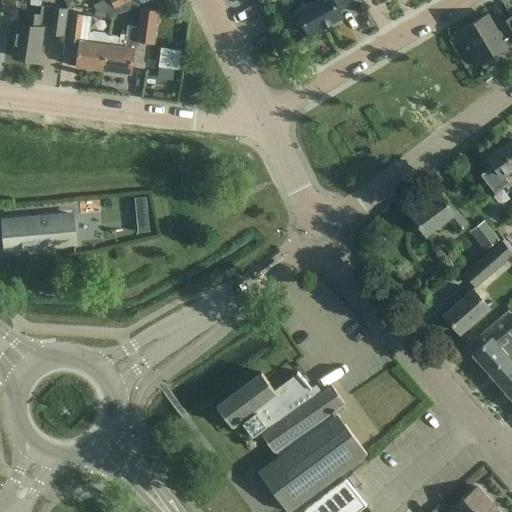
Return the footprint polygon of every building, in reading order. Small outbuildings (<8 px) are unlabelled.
[(106,12),(117,7),(130,0),(102,0),(100,1),(105,11),(106,12)] [(338,10),(350,3),(348,0),(317,0),(296,12),(309,35),(342,16),(338,10)] [(17,25),(16,37),(13,57),(38,60),(42,29),(48,30),(47,33),(65,35),(69,9),(42,6),(41,16),(27,14),(25,26),(17,25)] [(108,36),(103,70),(131,73),(134,50),(136,50),(138,41),(153,43),(157,12),(141,9),(139,27),(128,25),(126,35),(120,34),(120,38),(108,36)] [(95,10),(94,17),(105,18),(106,12),(105,11),(95,10)] [(75,66),(103,70),(108,36),(108,35),(105,32),(94,31),(90,33),(92,16),(72,13),(68,40),(79,42),(75,66)] [(507,48),(506,48),(511,43),(511,18),(511,17),(501,24),(507,34),(501,38),(487,15),(462,30),(482,63),(507,48)] [(169,49),(166,68),(180,70),(182,50),(169,49)] [(511,140),(489,157),(495,165),(482,175),(495,193),(508,182),(503,176),(511,168),(511,140)] [(426,235),(448,218),(458,231),(467,225),(457,211),(454,212),(440,193),(425,205),(424,203),(422,204),(422,205),(412,212),(413,214),(411,215),(426,235)] [(491,200),(483,214),(497,223),(506,208),(491,200)] [(71,215),(4,221),(6,249),(55,245),(74,243),(71,215)] [(485,250),(498,240),(484,221),(470,231),(485,250)] [(511,253),(501,241),(465,272),(476,286),(511,254),(511,253)] [(460,301),(444,314),(460,333),(475,320),(489,309),(482,301),(489,295),(484,289),(483,288),(482,287),(481,286),(480,285),(479,285),(478,286),(477,287),(468,295),(460,301)] [(511,352),(511,336),(511,335),(511,334),(511,319),(473,354),(489,372),(511,352)] [(511,352),(489,372),(505,390),(511,384),(511,352)] [(262,373),(217,405),(218,408),(230,423),(232,426),(242,419),(243,421),(253,436),(261,430),(262,432),(261,433),(274,451),(276,450),(280,455),(258,471),(282,504),(288,511),(368,454),(339,414),(336,409),(342,405),(344,403),(331,384),(321,391),(316,395),(311,388),(312,387),(298,373),(297,374),(298,375),(286,383),(275,391),(262,373)] [(331,511),(356,492),(346,480),(337,487),(337,486),(305,511),(331,511)] [(499,511),(478,487),(451,511),(499,511)]
